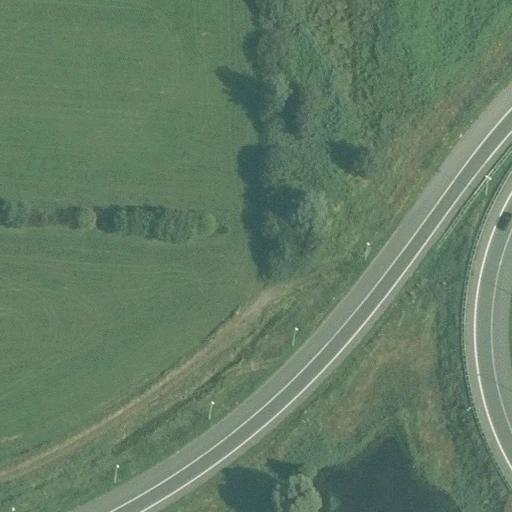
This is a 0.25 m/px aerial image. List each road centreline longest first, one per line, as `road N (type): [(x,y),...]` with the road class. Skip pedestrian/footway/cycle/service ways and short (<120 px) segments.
road 1 (motorway): [(511,119),(307,376),(234,441),(125,511)]
road 2 (track): [(0,483),(126,416),(295,278)]
road 3 (motorway): [(511,453),(488,395),(482,348),(492,257),(511,209)]
